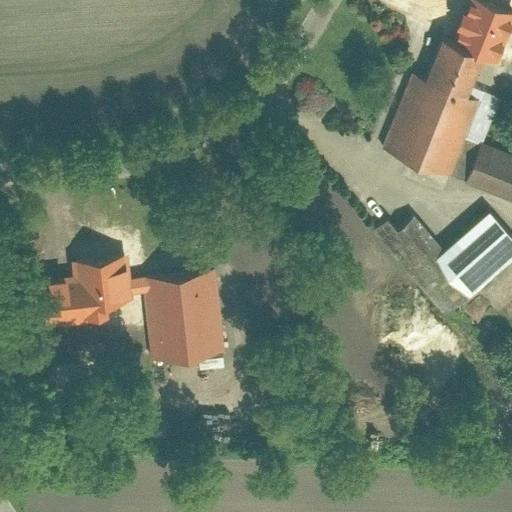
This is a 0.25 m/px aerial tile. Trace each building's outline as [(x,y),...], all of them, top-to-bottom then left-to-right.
[(476,97),(464,93),(479,54),(439,38),(424,77),(409,71),(379,147),(446,173),(476,97)] [(511,151),(479,139),(463,179),(511,198),(511,151)] [(383,217),(370,228),(443,314),(511,256),(511,240),(487,210),(439,250),(411,216),(394,231),(383,217)] [(72,259),(77,300),(125,295),(120,254),(72,259)] [(213,266),(138,273),(146,355),(221,348),(213,266)]
